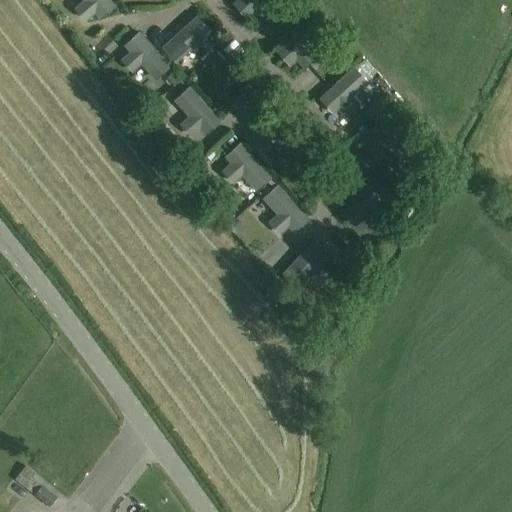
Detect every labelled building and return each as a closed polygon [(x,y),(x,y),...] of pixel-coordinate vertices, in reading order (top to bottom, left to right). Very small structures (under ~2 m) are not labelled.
[(83,15),(92,7),(101,17),(114,5),(109,0),(85,0),(77,8),(83,15)] [(247,17),(257,8),(265,16),(272,10),(264,1),(265,0),(238,0),(235,3),(247,17)] [(207,49),(199,40),(209,31),(197,17),(164,47),(176,60),(192,46),(200,55),(207,49)] [(290,64),(300,54),(308,63),(315,57),(307,48),(323,34),(310,20),(278,50),(290,64)] [(126,45),(135,55),(127,63),(133,70),(142,62),(156,77),(169,65),(140,33),(126,45)] [(333,111),(344,102),(352,111),(358,105),(350,96),(366,82),(354,68),(321,98),(333,111)] [(188,131),(197,123),(206,133),(219,121),(190,88),(176,100),(191,116),(182,124),(188,131)] [(293,140),(285,132),(295,122),(283,109),(250,139),(263,152),(278,138),(286,147),(293,140)] [(377,159),(387,150),(395,159),(402,153),(394,144),(410,130),(398,116),(365,146),(377,159)] [(227,156),(236,166),(227,174),(234,181),(243,173),(257,189),(270,177),(241,144),(227,156)] [(385,210),(376,202),(385,192),(372,180),(342,212),(355,224),(370,209),(378,217),(385,210)] [(277,228),(285,220),(295,230),(308,218),(278,186),(265,198),(279,214),(270,222),(277,228)] [(328,271),(319,263),(328,253),(315,241),(285,273),(298,285),(313,270),(321,278),(328,271)] [(50,507),(57,498),(33,477),(35,474),(26,466),(16,479),(50,507)]
